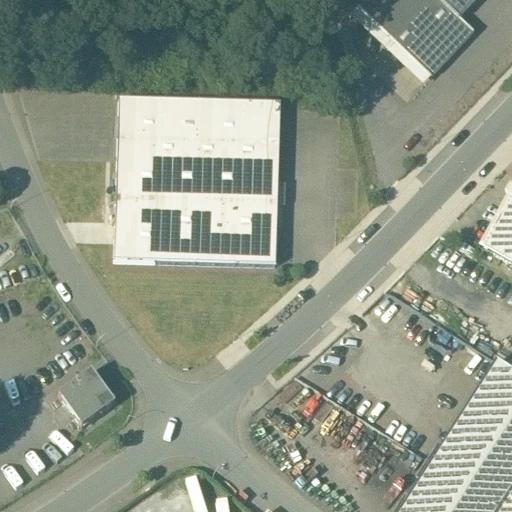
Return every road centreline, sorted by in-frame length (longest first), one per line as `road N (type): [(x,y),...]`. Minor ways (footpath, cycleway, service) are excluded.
road 1 (unclassified): [(184,426),(511,116)]
road 2 (unclassified): [(0,118),(49,241),(184,426)]
road 3 (unclassified): [(55,511),(184,426)]
road 4 (unclassified): [(293,511),(184,426)]
